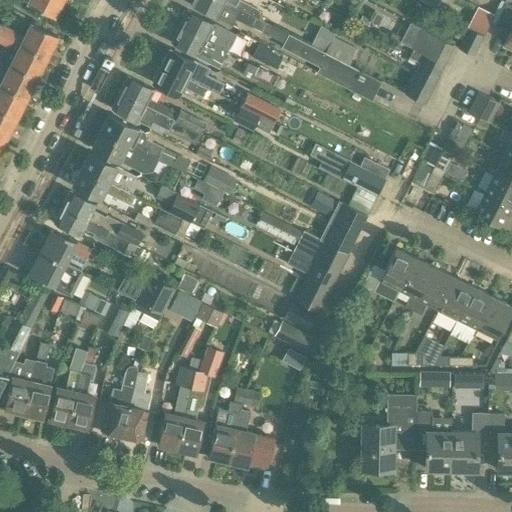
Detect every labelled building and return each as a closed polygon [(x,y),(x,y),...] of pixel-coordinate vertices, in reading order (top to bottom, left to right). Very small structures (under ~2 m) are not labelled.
[(61,0),(28,0),(27,3),(53,16),(61,0)] [(235,18),(251,26),(255,17),(222,0),(192,0),(190,4),(231,25),(235,18)] [(222,0),(255,17),(259,18),(262,12),(257,9),(239,0),(222,0)] [(479,2),(469,21),(486,30),(496,11),(479,2)] [(230,43),(209,32),(214,23),(187,9),(179,26),(217,45),(226,50),(230,43)] [(265,21),(260,31),(283,43),(281,46),(280,47),(318,66),(316,71),(346,87),(359,94),(371,100),(373,101),(383,81),(349,64),(325,52),(265,21)] [(30,22),(24,35),(20,43),(47,56),(57,36),(30,22)] [(0,32),(20,43),(24,35),(0,23),(0,32)] [(171,42),(197,56),(202,46),(223,56),(226,50),(217,45),(179,26),(171,42)] [(511,49),(511,26),(503,45),(511,49)] [(410,47),(424,54),(444,64),(453,45),(420,27),(410,47)] [(468,28),(458,47),(473,54),(482,35),(468,28)] [(0,42),(16,51),(20,43),(0,32),(0,42)] [(333,37),(325,52),(349,64),(357,49),(333,37)] [(20,43),(16,51),(10,63),(37,76),(47,56),(20,43)] [(271,50),(258,43),(251,56),(264,63),(271,50)] [(168,48),(160,64),(204,86),(218,93),(224,82),(206,74),(209,68),(168,48)] [(424,54),(415,72),(434,82),(444,64),(424,54)] [(242,73),(251,78),(257,66),(248,62),(242,73)] [(10,63),(0,82),(0,83),(26,97),(37,76),(10,63)] [(204,86),(160,64),(151,80),(178,94),(183,85),(200,94),(204,86)] [(423,104),(430,91),(434,82),(415,72),(403,94),(423,104)] [(178,112),(149,98),(154,88),(127,75),(119,92),(174,119),(178,112)] [(0,109),(16,118),(26,97),(0,83),(0,109)] [(259,114),(272,120),(278,107),(244,90),(238,103),(239,104),(259,114)] [(119,92),(111,108),(149,127),(149,129),(161,135),(164,128),(195,144),(200,132),(174,119),(119,92)] [(487,123),(493,112),(498,102),(478,92),(468,113),(487,123)] [(254,123),(259,114),(239,104),(232,118),(252,128),(254,123)] [(0,109),(0,134),(6,137),(16,118),(0,109)] [(179,109),(178,112),(174,119),(200,132),(201,133),(206,122),(179,109)] [(146,138),(145,132),(108,113),(100,130),(157,159),(163,147),(146,138)] [(259,114),(254,123),(267,130),(272,121),(272,120),(259,114)] [(462,124),(459,131),(469,136),(473,129),(462,124)] [(237,128),(231,140),(240,145),(246,132),(237,128)] [(510,142),(504,154),(511,157),(511,133),(502,129),(499,137),(510,142)] [(100,130),(91,146),(138,170),(152,168),(157,159),(100,130)] [(469,136),(459,131),(455,139),(466,144),(469,136)] [(315,143),(310,154),(322,160),(318,166),(341,177),(350,160),(315,143)] [(176,153),(163,147),(157,159),(169,166),(176,153)] [(442,147),(436,160),(432,168),(443,173),(447,165),(453,153),(442,147)] [(88,152),(80,168),(128,192),(136,175),(88,152)] [(511,157),(504,154),(494,173),(511,182),(511,157)] [(376,195),(385,178),(350,160),(341,177),(376,195)] [(203,180),(208,183),(228,193),(236,179),(210,166),(203,180)] [(80,168),(72,184),(99,198),(102,191),(129,205),(134,195),(128,192),(80,168)] [(433,192),(439,182),(443,173),(432,168),(423,187),(433,192)] [(511,182),(494,173),(484,193),(511,206),(511,182)] [(208,183),(205,189),(200,198),(215,206),(223,191),(208,183)] [(69,190),(62,206),(109,230),(136,243),(141,232),(106,214),(105,216),(93,210),(96,203),(69,190)] [(329,215),(336,201),(317,191),(310,205),(329,215)] [(344,203),(367,214),(373,203),(350,191),(344,203)] [(191,219),(198,205),(176,193),(167,210),(189,221),(191,219)] [(511,219),(511,206),(484,193),(474,213),(507,229),(511,219)] [(367,214),(344,203),(338,200),(328,220),(337,224),(357,234),(367,214)] [(198,205),(191,219),(200,224),(207,210),(198,205)] [(62,206),(53,223),(64,228),(80,236),(84,227),(105,237),(109,230),(62,206)] [(189,222),(159,207),(152,223),(174,234),(182,238),(189,222)] [(293,244),(301,229),(261,209),(253,224),(293,244)] [(357,234),(337,224),(328,220),(319,239),(322,241),(347,253),(357,234)] [(50,228),(39,251),(62,263),(78,271),(84,258),(89,249),(50,228)] [(302,230),(292,250),(337,272),(347,253),(322,241),(319,239),(302,230)] [(136,245),(120,237),(114,248),(130,256),(132,253),(136,245)] [(136,245),(132,253),(136,255),(141,247),(136,245)] [(393,301),(398,290),(415,257),(394,247),(373,291),(393,301)] [(327,292),(337,272),(292,250),(286,262),(307,273),(303,280),(327,292)] [(39,251),(27,273),(66,293),(66,292),(71,294),(82,273),(78,271),(62,263),(39,251)] [(434,267),(415,257),(398,290),(409,296),(404,306),(413,310),(434,267)] [(421,313),(425,304),(436,310),(453,276),(434,267),(413,310),(421,313)] [(139,294),(147,277),(134,270),(126,287),(139,294)] [(198,280),(184,274),(177,288),(191,295),(198,280)] [(161,314),(174,289),(175,288),(149,275),(136,301),(161,314)] [(453,276),(436,310),(456,319),(472,286),(453,276)] [(294,299),(318,311),(327,292),(303,280),(294,299)] [(472,286),(456,319),(475,329),(492,296),(472,286)] [(168,309),(191,321),(201,301),(178,289),(168,309)] [(56,311),(63,297),(52,291),(44,306),(56,311)] [(100,312),(106,301),(88,293),(83,304),(100,312)] [(511,305),(492,296),(475,329),(495,339),(511,306),(511,305)] [(202,301),(194,316),(217,328),(225,312),(202,301)] [(308,331),(316,315),(291,302),(283,318),(308,331)] [(110,303),(104,315),(123,324),(129,313),(110,303)] [(79,305),(75,318),(80,320),(85,307),(79,305)] [(123,324),(104,315),(99,312),(96,322),(100,324),(98,327),(116,336),(123,324)] [(0,340),(20,351),(31,328),(11,318),(0,339),(0,340)] [(318,359),(326,342),(282,319),(273,335),(318,359)] [(200,329),(190,324),(179,345),(189,350),(200,329)] [(145,350),(151,337),(142,334),(137,346),(145,350)] [(39,341),(36,356),(45,358),(49,343),(39,341)] [(0,386),(17,353),(0,344),(0,386)] [(88,346),(87,351),(83,362),(92,363),(95,348),(88,346)] [(207,346),(199,370),(194,369),(176,450),(187,452),(188,451),(196,452),(203,421),(194,419),(196,408),(198,409),(201,407),(209,374),(216,377),(225,352),(207,346)] [(359,370),(367,370),(368,351),(359,351),(359,370)] [(368,351),(367,370),(376,370),(376,364),(376,352),(368,351)] [(407,364),(415,364),(415,352),(407,352),(407,364)] [(424,364),(424,356),(424,352),(415,352),(415,364),(424,364)] [(448,364),(460,365),(460,356),(448,356),(448,364)] [(472,357),(462,356),(460,356),(460,365),(472,365),(472,357)] [(11,375),(3,407),(11,409),(11,411),(22,414),(35,360),(24,358),(23,362),(15,360),(11,375)] [(45,362),(35,360),(22,414),(34,417),(34,415),(43,417),(50,384),(49,384),(53,367),(45,365),(45,362)] [(495,372),(511,372),(511,368),(503,368),(503,362),(500,360),(500,363),(498,363),(497,368),(495,368),(495,372)] [(112,387),(108,401),(102,430),(109,432),(109,434),(120,437),(137,366),(132,365),(126,366),(123,371),(119,389),(112,387)] [(137,366),(120,437),(132,440),(133,437),(140,439),(147,410),(145,410),(150,391),(146,390),(150,370),(137,366)] [(176,450),(194,369),(179,366),(175,383),(180,384),(173,414),(164,411),(156,443),(165,445),(164,447),(176,450)] [(67,424),(80,371),(69,369),(65,388),(56,386),(48,418),(56,420),(56,422),(67,424)] [(79,425),(88,427),(95,395),(85,392),(90,373),(80,371),(67,424),(79,427),(79,425)] [(419,384),(429,385),(429,372),(420,372),(419,384)] [(482,374),(469,374),(469,385),(481,386),(482,374)] [(237,387),(233,400),(241,402),(244,388),(237,387)] [(244,388),(241,402),(256,406),(259,392),(244,388)] [(415,442),(416,411),(416,395),(387,394),(386,424),(362,423),(361,467),(363,467),(363,469),(378,469),(378,467),(391,467),(392,441),(415,442)] [(217,413),(215,423),(207,455),(215,457),(215,459),(227,462),(239,409),(240,404),(233,402),(229,401),(225,415),(217,413)] [(239,409),(227,462),(238,465),(238,463),(266,469),(274,436),(245,430),(249,412),(239,409)] [(451,417),(432,416),(432,412),(416,411),(415,442),(425,442),(425,468),(439,468),(439,471),(450,471),(451,431),(451,417)] [(487,443),(488,413),(472,412),(471,431),(451,431),(450,471),(461,471),(461,469),(475,469),(476,443),(487,443)] [(511,472),(511,432),(503,433),(504,413),(488,413),(487,443),(497,443),(497,470),(511,470),(511,472)]
